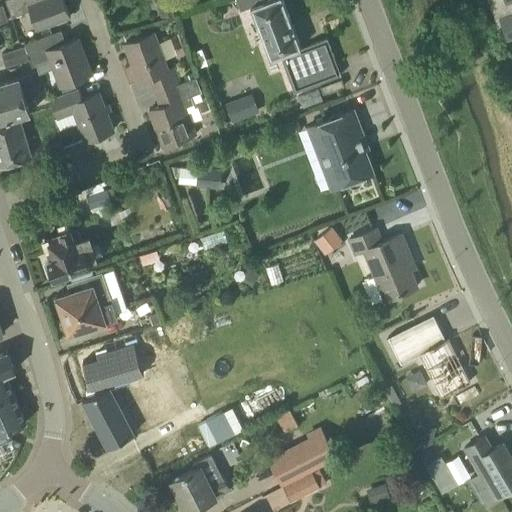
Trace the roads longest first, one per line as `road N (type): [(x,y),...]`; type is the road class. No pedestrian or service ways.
road 1 (residential): [(511,352),(448,215),(368,0)]
road 2 (residential): [(0,206),(119,164),(137,141),(88,0)]
road 3 (residential): [(47,466),(50,394),(0,255)]
